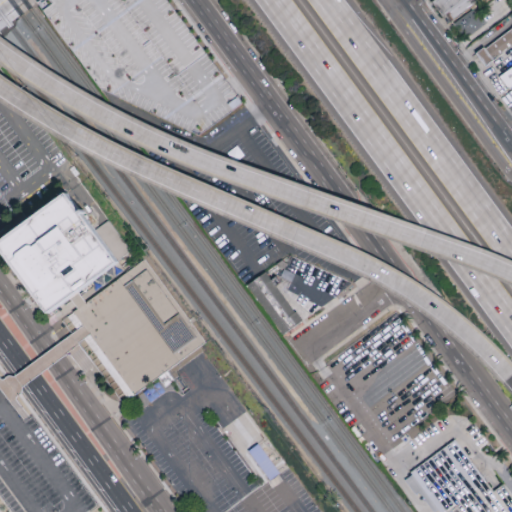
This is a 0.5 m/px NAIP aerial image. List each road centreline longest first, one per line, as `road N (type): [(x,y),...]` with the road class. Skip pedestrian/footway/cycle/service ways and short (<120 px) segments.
road 1 (motorway): [(511,272),(136,131),(0,52)]
road 2 (secondary): [(195,0),(511,430)]
road 3 (motorway): [(269,0),(511,331)]
road 4 (motorway): [(0,84),(48,119),(153,172),(357,262)]
road 5 (motorway): [(511,253),(325,0)]
road 6 (primary): [(161,511),(0,288)]
road 7 (tertiary): [(380,0),(511,175)]
road 8 (primary): [(0,342),(124,511)]
road 9 (motorway): [(357,262),(434,308),(504,376)]
road 10 (secondary): [(511,145),(407,0)]
road 11 (residential): [(403,281),(301,355)]
